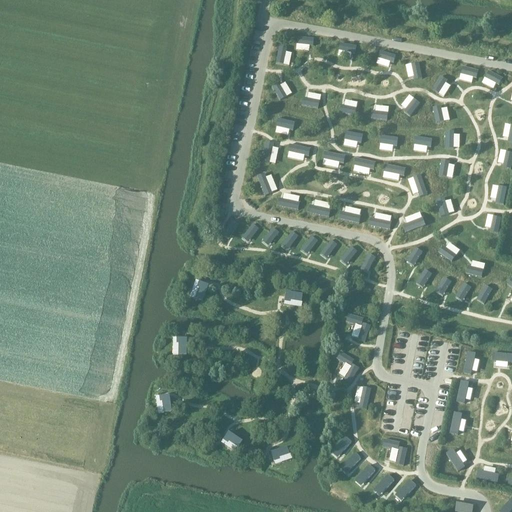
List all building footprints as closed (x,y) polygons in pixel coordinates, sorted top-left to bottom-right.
[(311,49),(312,41),(296,39),(295,47),(311,49)] [(353,56),(354,48),(339,45),(337,53),(353,56)] [(287,52),(278,50),(275,66),(283,68),(287,52)] [(392,66),(395,57),(379,53),(377,61),(392,66)] [(413,81),(421,79),(418,63),(410,65),(413,81)] [(475,80),(477,72),(462,68),(460,77),(475,80)] [(498,87),(502,79),(488,71),(484,79),(498,87)] [(447,84),(440,79),(431,92),(439,97),(447,84)] [(278,84),(270,89),(279,102),(286,97),(278,84)] [(317,109),(319,101),(303,99),(302,107),(317,109)] [(402,113),(409,118),(418,105),(411,100),(402,113)] [(354,117),(355,108),(339,106),(338,114),(354,117)] [(435,125),(443,124),(441,108),(433,109),(435,125)] [(386,123),(387,114),(371,112),(370,121),(386,123)] [(291,132),(292,124),(276,121),(275,130),(291,132)] [(359,144),(361,136),(345,134),(344,142),(359,144)] [(445,150),(454,150),(454,134),(445,134),(445,150)] [(395,148),(397,139),(381,137),(380,146),(395,148)] [(429,150),(430,141),(414,139),(413,148),(429,150)] [(272,144),(264,143),(261,164),(269,166),(272,144)] [(308,158),(309,150),(288,146),(286,154),(308,158)] [(342,166),(344,158),(322,153),(321,162),(342,166)] [(511,167),(511,154),(506,153),(503,169),(511,171),(511,167)] [(373,172),(375,164),(353,159),(352,168),(373,172)] [(439,178),(447,180),(450,164),(442,162),(439,178)] [(404,178),(405,170),(384,166),(382,174),(404,178)] [(419,199),(427,196),(420,175),(412,178),(419,199)] [(265,199),(273,196),(264,176),(256,179),(265,199)] [(507,190),(499,188),(495,203),(503,205),(507,190)] [(440,217),(448,214),(444,199),(436,201),(440,217)] [(297,212),(299,204),(278,200),(276,208),(297,212)] [(328,219),(329,211),(308,207),(306,215),(328,219)] [(358,226),(360,218),(338,214),(338,218),(337,222),(358,226)] [(501,220),(493,218),(489,233),(498,235),(501,220)] [(389,232),(391,223),(369,219),(368,227),(389,232)] [(425,227),(423,220),(402,226),(405,234),(425,227)] [(239,226),(232,221),(222,234),(229,239),(239,226)] [(258,231),(251,226),(241,239),(248,244),(258,231)] [(278,234),(271,229),(262,242),(269,247),(278,234)] [(297,238),(290,233),(281,246),(288,251),(297,238)] [(317,243),(310,238),(301,251),(308,256),(317,243)] [(336,247),(329,242),(320,254),(327,259),(336,247)] [(451,263),(456,256),(443,247),(438,254),(451,263)] [(356,253),(349,248),(340,261),(347,266),(356,253)] [(422,255),(415,250),(406,262),(413,268),(422,255)] [(376,260),(369,255),(360,268),(367,273),(376,260)] [(481,279),(483,271),(467,268),(466,276),(481,279)] [(432,276),(425,271),(416,284),(423,289),(432,276)] [(452,285),(445,280),(435,293),(442,298),(452,285)] [(471,291),(464,285),(455,298),(462,303),(471,291)] [(492,293),(486,288),(476,301),(483,306),(492,293)] [(475,355),(467,353),(462,375),(470,377),(472,372),(477,374),(479,363),(474,361),(475,355)] [(511,365),(511,356),(492,355),(491,364),(496,364),(496,369),(507,370),(507,365),(511,365)] [(468,384),(460,382),(455,404),(464,407),(465,401),(470,403),(472,392),(467,390),(468,384)] [(371,391),(361,389),(357,410),(366,411),(371,391)] [(461,415),(453,413),(448,436),(457,438),(458,433),(463,434),(465,423),(460,421),(461,415)] [(351,444),(344,438),(330,454),(336,460),(351,444)] [(450,451),(443,455),(455,475),(463,470),(460,466),(465,463),(459,453),(454,456),(450,451)] [(360,461),(353,455),(339,471),(346,476),(360,461)] [(375,474),(368,467),(354,483),(361,489),(375,474)] [(477,473),(475,481),(498,486),(500,477),(494,476),(496,471),(485,469),(483,474),(477,473)] [(394,483),(386,477),(372,493),(379,499),(394,483)] [(416,489),(409,482),(395,498),(402,504),(416,489)] [(511,511),(511,497),(499,511),(511,511)] [(472,511),(474,505),(457,503),(455,511),(472,511)]
